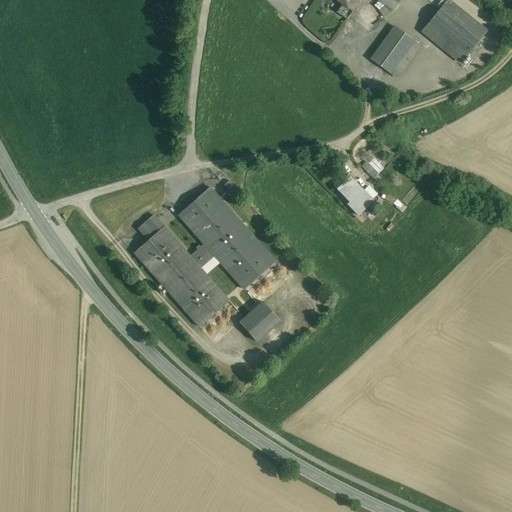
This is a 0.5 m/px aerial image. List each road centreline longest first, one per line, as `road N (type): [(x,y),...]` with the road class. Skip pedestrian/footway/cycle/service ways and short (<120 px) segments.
road 1 (tertiary): [(391,511),(312,473),(200,399),(90,289),(34,211)]
road 2 (unclassified): [(209,0),(190,139),(194,165),(34,211)]
road 3 (track): [(73,511),(90,289)]
road 4 (track): [(194,165),(344,142),(365,126),(367,86)]
road 5 (track): [(365,126),(461,92),(511,49)]
